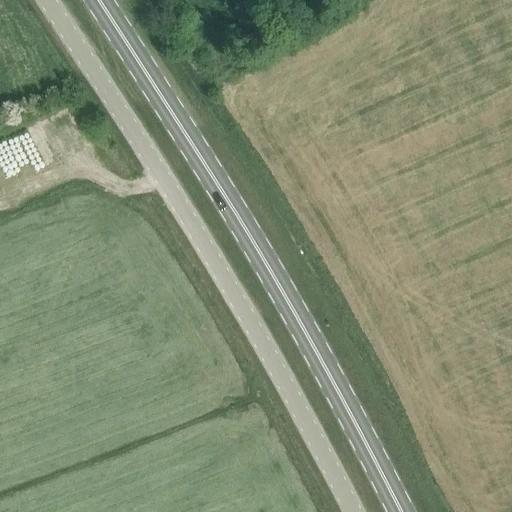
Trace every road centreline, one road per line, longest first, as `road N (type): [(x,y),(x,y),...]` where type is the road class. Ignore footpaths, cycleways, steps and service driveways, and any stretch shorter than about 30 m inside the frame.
road 1 (unclassified): [(352,511),(204,247),(45,0)]
road 2 (primary): [(400,511),(269,270),(97,0)]
